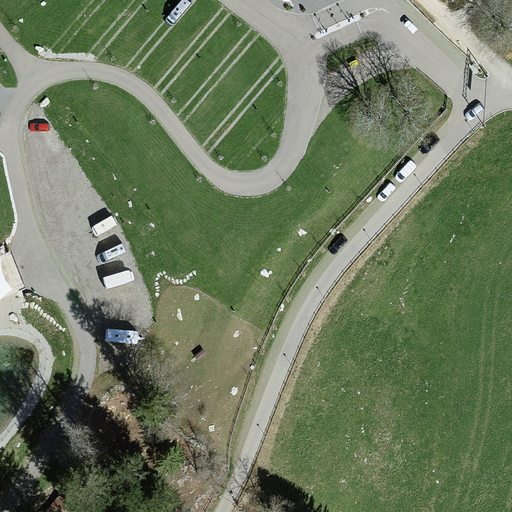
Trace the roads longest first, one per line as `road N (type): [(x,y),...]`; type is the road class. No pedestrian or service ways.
road 1 (unclassified): [(488,103),(322,288),(222,511)]
road 2 (unclassified): [(335,75),(285,162),(245,183),(221,179),(128,77),(86,69),(19,78)]
road 3 (unclassified): [(6,139),(25,216),(80,323),(87,377),(0,506)]
road 4 (unclassified): [(335,75),(367,3),(488,103)]
road 5 (unclassified): [(225,0),(335,75)]
